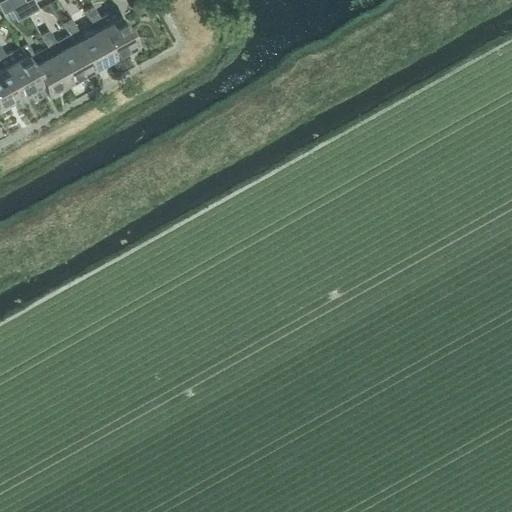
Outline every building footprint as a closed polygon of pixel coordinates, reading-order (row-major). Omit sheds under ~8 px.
[(21,3),(19,0),(0,0),(0,14),(7,11),(21,3)] [(29,0),(26,0),(21,3),(7,11),(13,22),(35,10),(29,0)] [(81,11),(91,31),(107,59),(130,47),(110,10),(96,17),(90,6),(81,11)] [(85,72),(107,59),(91,31),(78,38),(67,19),(59,24),(69,43),(85,72)] [(37,36),(43,47),(63,84),(85,72),(69,43),(57,50),(46,31),(37,36)] [(24,43),(15,48),(36,86),(41,96),(63,84),(43,47),(30,54),(24,43)] [(0,73),(14,98),(36,86),(15,48),(2,55),(0,51),(0,73)] [(0,105),(14,98),(0,73),(0,105)]
